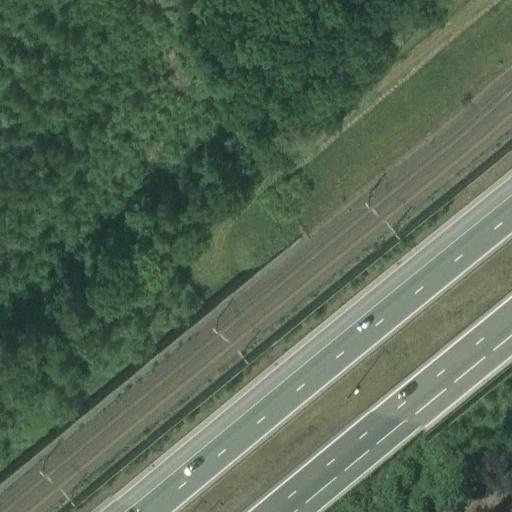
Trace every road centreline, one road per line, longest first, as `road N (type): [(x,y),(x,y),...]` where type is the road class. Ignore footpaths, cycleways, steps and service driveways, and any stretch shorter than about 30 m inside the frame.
road 1 (motorway): [(511,219),(147,511)]
road 2 (motorway): [(287,511),(511,328)]
